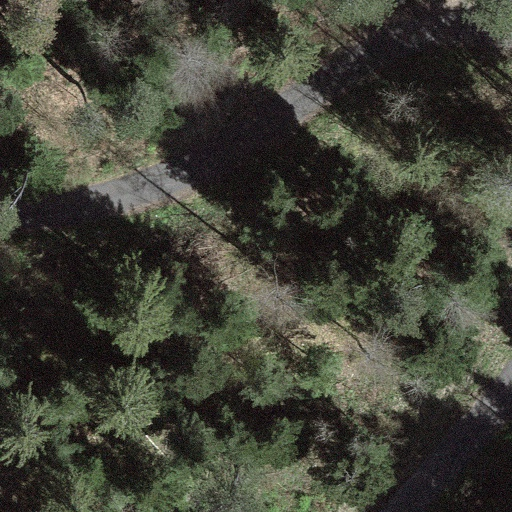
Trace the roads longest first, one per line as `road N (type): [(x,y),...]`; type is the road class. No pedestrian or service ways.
road 1 (track): [(0,221),(211,173),(455,0)]
road 2 (track): [(427,511),(511,405)]
